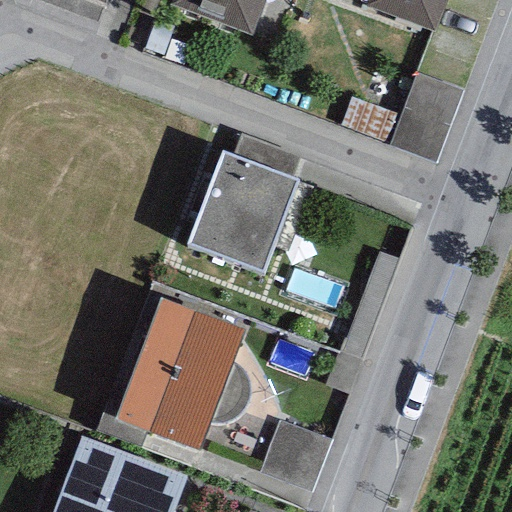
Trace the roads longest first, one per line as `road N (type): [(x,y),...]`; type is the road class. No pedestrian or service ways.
road 1 (residential): [(462,199),(0,34)]
road 2 (residential): [(462,199),(346,511)]
road 3 (residential): [(511,72),(462,199)]
